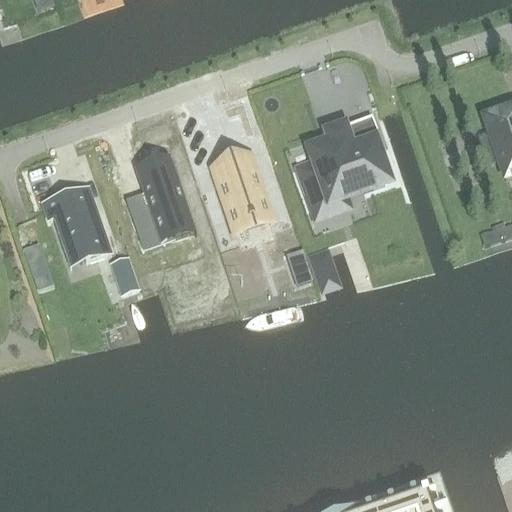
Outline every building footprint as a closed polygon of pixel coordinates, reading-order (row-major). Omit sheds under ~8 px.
[(511,113),(485,123),(490,139),(479,143),(488,170),(499,166),(506,184),(511,181),(511,113)] [(308,166),(293,171),(311,222),(325,217),(323,213),(321,205),(361,191),(364,199),(392,189),(376,140),(353,148),(348,134),(323,142),(324,145),(303,152),(308,166)] [(249,161),(213,174),(233,232),(269,220),(249,161)] [(150,196),(127,204),(140,245),(163,238),(166,246),(173,244),(196,236),(172,163),(155,169),(142,173),(150,196)] [(87,192),(40,208),(47,228),(52,226),(62,223),(70,247),(79,244),(87,267),(110,259),(94,212),(87,192)] [(39,248),(23,254),(28,267),(33,281),(49,276),(44,262),(39,248)] [(302,253),(286,259),(296,291),(313,286),(302,253)] [(128,264),(109,270),(120,301),(139,295),(128,264)] [(372,511),(437,511),(430,492),(372,511)]
